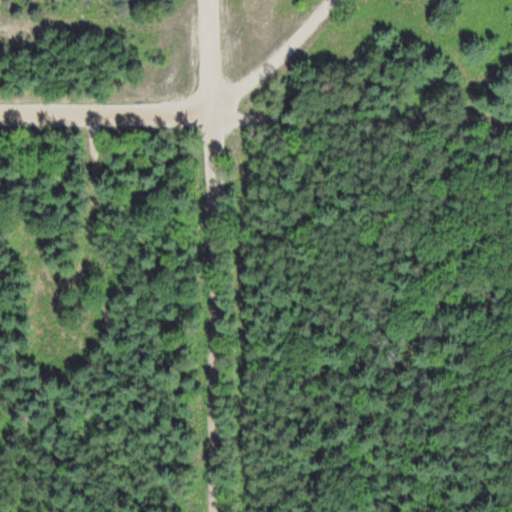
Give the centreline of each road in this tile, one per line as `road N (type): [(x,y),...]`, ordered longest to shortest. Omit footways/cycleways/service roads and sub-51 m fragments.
road 1 (track): [(220,511),(212,108)]
road 2 (track): [(511,119),(244,121),(212,108)]
road 3 (residential): [(212,108),(0,111)]
